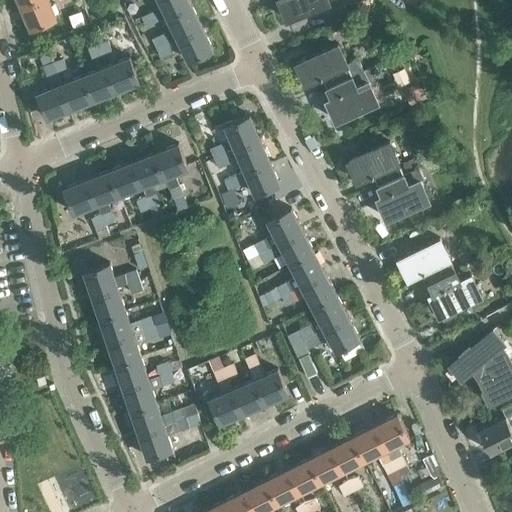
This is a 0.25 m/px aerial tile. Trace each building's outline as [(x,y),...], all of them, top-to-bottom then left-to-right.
[(48,0),(35,0),(21,6),(30,29),(56,18),(48,0)] [(188,0),(159,0),(167,15),(191,4),(188,0)] [(279,0),(287,19),(330,2),(329,0),(279,0)] [(191,4),(167,15),(178,37),(201,26),(191,4)] [(154,10),(143,15),(147,24),(159,19),(154,10)] [(339,10),(328,14),(331,20),(342,16),(339,10)] [(201,26),(178,37),(189,60),(212,49),(201,26)] [(330,27),(319,32),(323,43),(334,38),(330,27)] [(156,36),(153,37),(158,47),(160,46),(168,42),(164,32),(156,36)] [(109,38),(98,42),(103,54),(114,50),(109,38)] [(103,54),(98,42),(89,46),(93,58),(103,56),(103,54)] [(160,46),(158,47),(162,57),(164,56),(173,52),(168,42),(160,46)] [(326,87),(364,70),(358,59),(347,64),(338,44),(297,62),(306,83),(322,76),(326,87)] [(105,66),(115,90),(138,81),(128,57),(105,66)] [(57,74),(67,70),(63,58),(52,62),(57,74)] [(57,74),(52,62),(43,66),(47,78),(57,74)] [(83,75),(93,99),(115,90),(105,66),(83,75)] [(364,70),(326,87),(331,98),(328,99),(337,120),(378,102),(364,70)] [(61,83),(70,108),(93,99),(83,75),(61,83)] [(70,108),(61,83),(38,93),(47,117),(70,108)] [(420,84),(408,90),(415,103),(427,98),(420,84)] [(250,115),(226,125),(236,148),(260,137),(250,115)] [(260,137),(236,148),(246,170),(270,160),(260,137)] [(403,173),(398,162),(399,161),(390,141),(348,160),(357,181),(373,173),(378,184),(403,173)] [(228,152),(228,151),(222,142),(211,146),(216,157),(228,152)] [(178,143),(155,152),(164,177),(167,176),(174,197),(184,193),(176,172),(187,168),(178,143)] [(155,152),(132,161),(142,185),(145,193),(150,206),(154,205),(162,202),(154,181),(164,177),(155,152)] [(228,152),(216,157),(219,165),(230,162),(228,152)] [(415,157),(403,163),(407,171),(419,165),(415,157)] [(246,170),(225,180),(229,189),(250,179),(256,193),(280,182),(270,160),(246,170)] [(132,161),(110,169),(120,194),(142,185),(132,161)] [(419,166),(403,173),(378,184),(383,195),(378,198),(387,218),(429,199),(420,179),(424,177),(419,166)] [(110,169),(88,178),(97,203),(100,211),(106,225),(108,230),(119,226),(109,198),(120,194),(110,169)] [(88,178),(65,187),(74,211),(97,203),(88,178)] [(145,193),(137,198),(141,210),(141,209),(150,206),(145,193)] [(184,193),(174,197),(179,209),(189,206),(184,193)] [(154,205),(150,206),(155,218),(163,215),(159,203),(154,205)] [(275,233),(255,243),(260,252),(272,246),(280,242),(304,229),(292,207),(268,220),(275,232),(275,233)] [(260,208),(253,212),(256,218),(264,215),(260,208)] [(454,209),(443,214),(447,223),(458,218),(454,209)] [(100,211),(92,216),(96,228),(106,225),(100,211)] [(304,229),(280,242),(291,263),(315,251),(304,229)] [(440,236),(395,257),(406,281),(425,272),(430,282),(447,273),(456,269),(454,264),(451,259),(440,236)] [(141,268),(148,266),(140,242),(133,244),(141,268)] [(272,246),(260,252),(264,261),(275,256),(272,246)] [(277,286),(265,292),(270,302),(282,295),(295,289),(302,285),(326,272),(315,251),(291,263),(297,275),(277,285),(277,286)] [(119,286),(128,283),(141,279),(138,268),(115,275),(111,262),(85,271),(93,294),(119,286)] [(447,273),(430,282),(435,292),(431,294),(441,314),(442,314),(444,317),(447,318),(454,315),(455,312),(453,308),(481,295),(471,275),(462,280),(456,269),(447,273)] [(326,272),(302,285),(313,306),(337,294),(326,272)] [(141,279),(128,283),(131,291),(144,287),(141,279)] [(119,286),(93,294),(101,317),(126,309),(119,286)] [(295,289),(282,295),(287,304),(297,298),(295,289)] [(270,302),(265,292),(259,295),(263,305),(270,302)] [(319,318),(300,328),(305,337),(305,338),(348,315),(337,294),(313,306),(319,318)] [(108,340),(157,324),(153,313),(130,321),(126,309),(101,317),(108,340)] [(163,310),(153,313),(157,324),(167,321),(163,310)] [(301,339),(293,343),(308,376),(318,371),(310,351),(309,346),(329,336),(336,350),(360,337),(348,315),(305,338),(305,337),(301,339)] [(116,363),(141,355),(137,341),(160,333),(157,324),(108,340),(116,363)] [(463,353),(450,364),(462,378),(472,370),(478,377),(492,402),(511,391),(511,362),(506,351),(504,353),(498,347),(505,342),(493,328),(472,347),(470,345),(461,352),(463,353)] [(246,356),(245,356),(255,378),(265,402),(288,392),(278,368),(266,374),(256,351),(246,356)] [(124,386),(149,378),(141,355),(116,363),(124,386)] [(159,374),(172,370),(169,362),(168,359),(157,363),(159,373),(159,374)] [(180,359),(169,362),(172,370),(182,367),(180,359)] [(234,362),(224,367),(229,377),(229,379),(239,374),(234,362)] [(224,365),(214,369),(219,381),(229,377),(224,367),(224,365)] [(131,409),(157,401),(152,387),(175,379),(172,370),(159,374),(149,378),(124,386),(131,409)] [(224,392),(210,397),(221,421),(243,412),(233,388),(229,379),(229,377),(219,381),(224,392)] [(255,378),(233,388),(243,412),(265,402),(255,378)] [(131,409),(139,432),(187,416),(183,405),(161,413),(157,401),(131,409)] [(506,414),(478,427),(489,451),(511,439),(511,404),(503,409),(506,414)] [(375,423),(386,447),(387,447),(391,456),(398,467),(407,463),(397,442),(409,436),(397,412),(375,423)] [(187,416),(139,432),(147,456),(172,447),(167,434),(190,425),(187,416)] [(353,434),(365,458),(386,447),(375,423),(353,434)] [(331,445),(343,469),(365,458),(353,434),(331,445)] [(310,456),(322,480),(343,469),(331,445),(310,456)] [(433,452),(421,458),(428,474),(431,477),(439,473),(440,473),(442,472),(433,452)] [(288,467),(300,491),(322,480),(310,456),(288,467)] [(398,467),(391,456),(383,461),(389,472),(398,467)] [(407,463),(398,467),(401,475),(411,470),(407,463)] [(267,478),(279,502),(300,491),(288,467),(267,478)] [(433,476),(418,483),(421,490),(443,480),(440,473),(439,473),(433,476)] [(348,477),(354,489),(364,485),(359,474),(349,477),(348,477)] [(348,477),(339,483),(345,494),(354,489),(348,477)] [(245,489),(257,511),(258,511),(279,502),(267,478),(245,489)] [(224,500),(230,511),(257,511),(245,489),(224,500)] [(310,510),(321,506),(317,495),(304,498),(310,510)] [(306,511),(310,510),(304,498),(296,504),(300,511),(306,511)] [(230,511),(224,500),(202,510),(202,511),(230,511)] [(422,502),(415,505),(419,511),(426,508),(422,502)]
